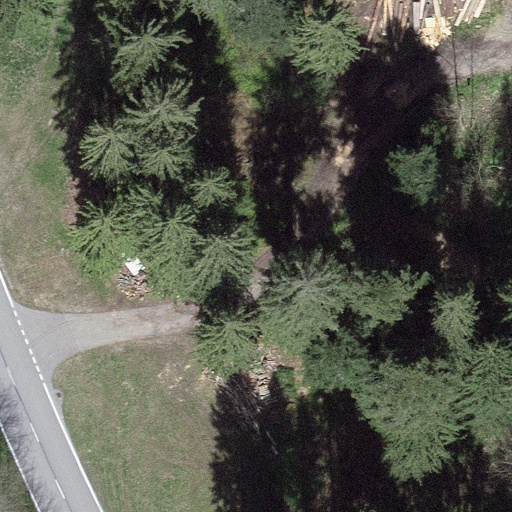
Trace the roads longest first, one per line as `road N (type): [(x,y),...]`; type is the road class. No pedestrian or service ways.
road 1 (track): [(511,50),(430,69),(392,94),(297,241),(240,295),(189,313),(0,350)]
road 2 (track): [(108,329),(47,199),(52,77),(66,0)]
road 3 (tertiary): [(0,351),(69,511)]
